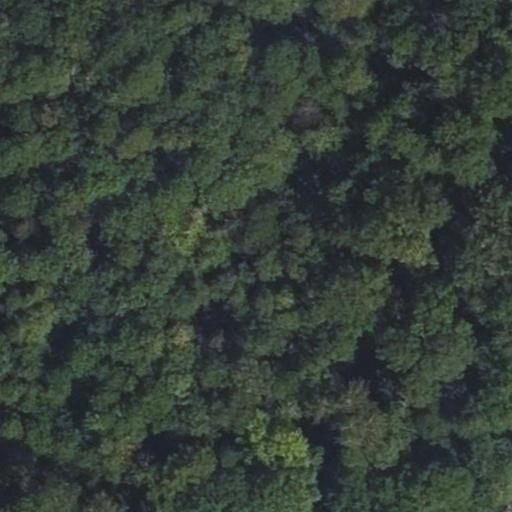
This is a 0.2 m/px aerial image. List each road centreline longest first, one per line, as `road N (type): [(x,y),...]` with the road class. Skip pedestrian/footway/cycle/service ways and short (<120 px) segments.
road 1 (unknown): [(201,511),(511,137)]
road 2 (unknown): [(413,0),(319,366)]
